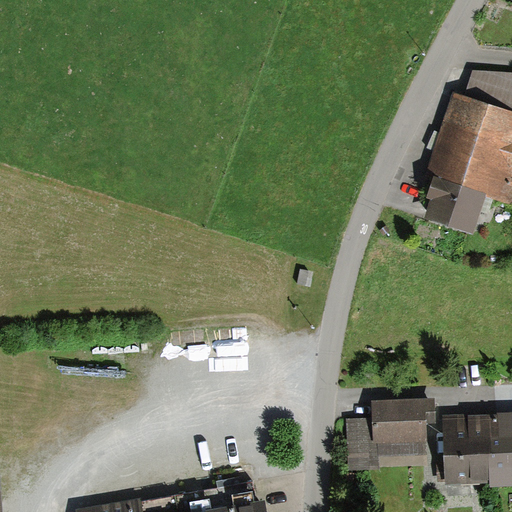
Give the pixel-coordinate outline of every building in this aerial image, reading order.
[(434,175),(421,216),(466,230),(479,190),(511,200),(511,149),(508,148),(511,134),(511,118),(501,115),(511,80),(474,68),(461,105),(452,102),(428,174),(434,175)] [(345,425),(347,452),(422,446),(420,423),(425,423),(424,406),(369,410),(370,423),(345,425)] [(484,479),(511,478),(511,417),(482,418),(484,479)] [(442,481),(484,479),(482,418),(440,420),(442,481)] [(247,476),(72,507),(73,511),(260,511),(257,494),(251,495),(247,476)]
